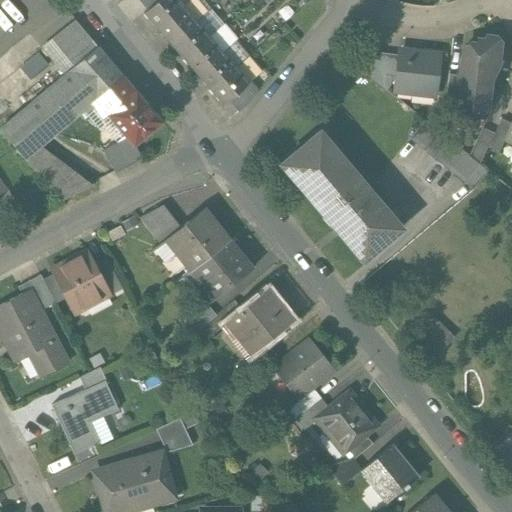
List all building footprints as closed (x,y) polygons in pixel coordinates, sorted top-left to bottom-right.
[(136,0),(147,11),(159,0),(136,0)] [(144,13),(158,29),(183,8),(175,0),(159,0),(147,11),(144,13)] [(196,23),(183,8),(158,29),(171,44),(196,23)] [(84,112),(86,113),(126,80),(76,22),(42,50),(64,76),(0,129),(0,130),(60,202),(92,186),(41,148),(84,112)] [(209,38),(196,23),(171,44),(184,60),(209,38)] [(222,54),(209,38),(184,60),(197,75),(222,54)] [(482,42),(481,46),(474,109),(490,111),(492,87),(505,63),(500,63),(502,45),(499,39),(490,39),(489,43),(482,42)] [(461,77),(458,107),(474,109),(481,46),(473,45),(472,48),(464,47),(461,77)] [(393,92),(434,97),(439,55),(398,51),(398,55),(395,77),(393,92)] [(395,77),(398,55),(372,53),(370,77),(384,88),(385,76),(395,77)] [(235,69),(222,54),(197,75),(210,90),(235,69)] [(244,61),(235,69),(210,90),(224,106),(230,100),(249,85),(247,83),(257,75),(244,61)] [(260,72),(257,75),(247,83),(249,85),(230,100),(241,112),(252,102),(268,83),(260,72)] [(458,107),(461,77),(449,76),(445,105),(458,107)] [(162,124),(126,80),(86,113),(100,130),(103,128),(111,121),(133,148),(135,146),(162,124)] [(111,121),(103,128),(116,144),(104,151),(115,172),(114,172),(115,175),(142,160),(135,146),(133,148),(111,121)] [(425,121),(410,139),(474,191),(489,173),(480,166),(470,157),(425,121)] [(506,140),(511,127),(511,125),(502,121),(495,135),(488,149),(500,155),(508,140),(506,140)] [(488,149),(495,135),(484,130),(470,157),(480,166),(488,149)] [(401,230),(319,133),(281,165),(300,188),(338,232),(363,262),(401,230)] [(164,241),(180,229),(162,207),(139,220),(160,246),(166,243),(164,241)] [(166,243),(190,273),(229,242),(203,211),(180,229),(164,241),(166,243)] [(252,270),(229,242),(190,273),(213,302),(252,270)] [(65,298),(71,310),(78,312),(84,310),(90,300),(104,294),(106,298),(110,297),(94,266),(86,252),(51,270),(53,275),(65,298)] [(106,260),(94,266),(110,297),(122,290),(106,260)] [(53,275),(43,281),(55,304),(65,298),(53,275)] [(17,288),(21,295),(32,316),(40,312),(55,304),(43,281),(40,276),(17,288)] [(229,332),(250,357),(294,322),(267,289),(241,310),(242,312),(220,329),(225,335),(229,332)] [(21,295),(0,305),(0,335),(15,363),(30,355),(41,377),(67,364),(40,312),(32,316),(21,295)] [(205,341),(220,329),(242,312),(241,310),(233,301),(215,317),(198,332),(205,341)] [(198,332),(215,317),(205,304),(183,322),(193,335),(198,332)] [(272,369),(298,402),(334,373),(308,340),(272,369)] [(79,379),(84,390),(103,381),(104,383),(106,382),(100,369),(79,379)] [(84,390),(51,406),(73,454),(94,444),(85,425),(117,410),(104,383),(103,381),(84,390)] [(295,422),(322,400),(315,392),(288,413),(295,422)] [(329,410),(315,421),(316,422),(327,436),(336,429),(351,447),(352,449),(366,438),(377,428),(349,394),(329,410)] [(315,421),(329,410),(322,400),(295,422),(303,432),(316,422),(315,421)] [(156,431),(165,454),(190,442),(182,427),(195,422),(191,415),(156,431)] [(511,436),(511,435),(496,450),(511,465),(511,464),(511,436)] [(373,445),(366,438),(352,449),(351,447),(346,451),(354,461),(373,445)] [(361,471),(360,472),(385,504),(418,477),(393,446),(361,471)] [(118,470),(94,477),(99,495),(103,494),(107,511),(109,511),(132,507),(136,499),(149,495),(152,505),(174,498),(166,470),(165,471),(161,455),(117,467),(118,470)] [(342,487),(360,472),(361,471),(352,461),(327,468),(342,487)] [(412,511),(447,511),(434,495),(412,511)]
